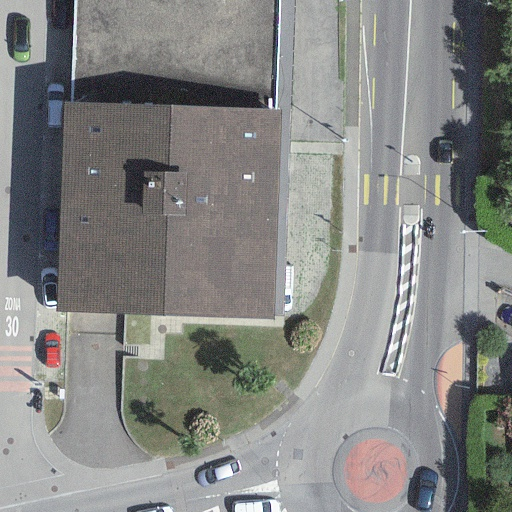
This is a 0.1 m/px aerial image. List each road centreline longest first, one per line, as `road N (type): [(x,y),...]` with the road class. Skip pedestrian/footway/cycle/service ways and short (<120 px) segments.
road 1 (primary): [(382,406),(406,279),(413,0)]
road 2 (unclassified): [(15,0),(0,255)]
road 3 (tertiary): [(148,511),(304,483)]
road 4 (primary): [(430,511),(441,473),(430,436),(382,406)]
road 5 (primary): [(382,406),(361,406),(324,425),(304,462),(304,483)]
